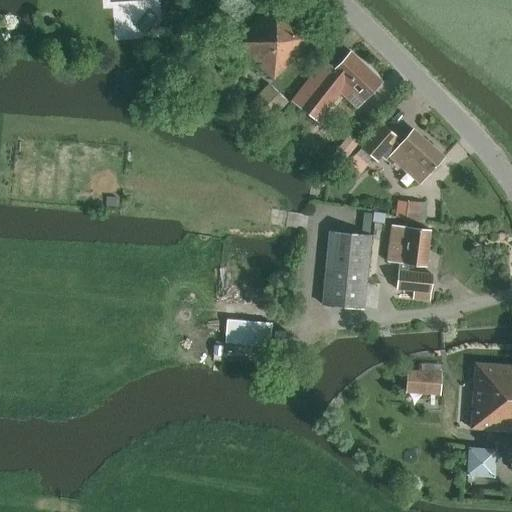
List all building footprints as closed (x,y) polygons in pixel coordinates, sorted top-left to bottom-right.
[(274,78),(313,37),(275,0),(236,41),(274,78)] [(212,60),(223,41),(213,36),(203,54),(212,60)] [(334,69),(323,61),(292,101),(319,122),(341,93),(357,108),(383,81),(351,51),(334,69)] [(248,106),(258,115),(266,124),(287,100),(270,83),(248,106)] [(383,124),(361,147),(355,154),(367,165),(373,158),(378,162),(382,157),(386,161),(390,161),(398,152),(395,142),(399,137),(383,124)] [(339,168),(359,143),(348,135),(329,160),(339,168)] [(413,135),(398,152),(390,161),(420,188),(443,162),(413,135)] [(117,206),(117,197),(106,196),(106,206),(117,206)] [(374,223),(387,225),(390,201),(377,200),(374,223)] [(409,202),(406,221),(426,224),(427,203),(409,202)] [(370,233),(372,213),(364,212),(362,232),(370,233)] [(434,299),(436,273),(413,271),(414,262),(431,263),(433,231),(395,227),(391,264),(401,265),(399,292),(416,293),(416,298),(434,299)] [(325,300),(328,300),(363,305),(371,236),(333,231),(325,300)] [(285,352),(285,330),(275,330),(274,352),(285,352)] [(511,430),(511,364),(475,362),(472,400),(460,399),(457,427),(511,430)] [(407,369),(406,392),(440,394),(441,371),(407,369)]
